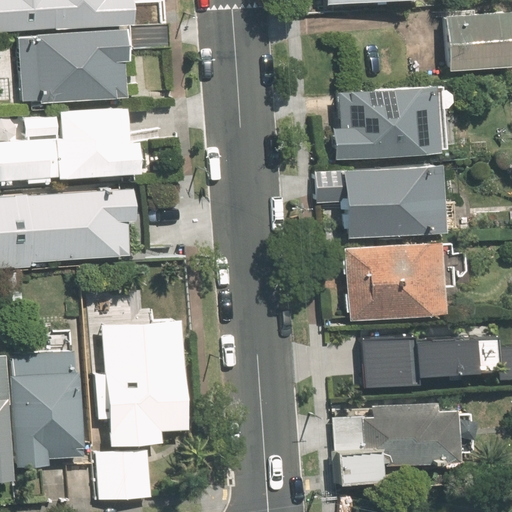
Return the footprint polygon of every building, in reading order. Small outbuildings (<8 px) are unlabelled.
[(38,0),(39,12),(47,11),(48,28),(121,26),(124,26),(129,25),(128,0),(38,0)] [(507,11),(442,12),(443,70),(509,69),(507,11)] [(165,25),(130,27),(131,46),(166,45),(165,25)] [(20,103),(120,99),(118,58),(125,58),(124,26),(121,26),(48,28),(17,29),(20,103)] [(324,97),(325,110),(335,110),(336,122),(327,122),(328,154),(454,147),(450,80),(334,86),(334,96),(324,97)] [(55,116),(20,118),(21,139),(0,139),(0,179),(136,175),(135,137),(124,138),(123,106),(55,109),(55,116)] [(434,160),(311,166),(313,198),(339,197),(341,234),(448,228),(446,195),(436,196),(434,160)] [(0,194),(0,266),(122,259),(120,220),(130,220),(128,187),(0,194)] [(344,316),(441,311),(439,284),(462,283),(460,238),(340,244),(344,316)] [(24,271),(2,271),(2,300),(24,300),(24,271)] [(447,317),(341,323),(342,336),(359,335),(362,379),(511,368),(511,323),(447,327),(447,317)] [(93,372),(95,401),(105,401),(107,442),(158,439),(157,427),(182,425),(176,324),(101,328),(103,371),(93,372)] [(79,450),(71,346),(6,351),(15,465),(48,462),(47,453),(79,450)] [(0,364),(0,471),(11,470),(0,364)] [(332,412),(335,482),(381,479),(380,460),(456,456),(454,406),(332,412)] [(144,447),(90,450),(92,498),(147,495),(144,447)]
